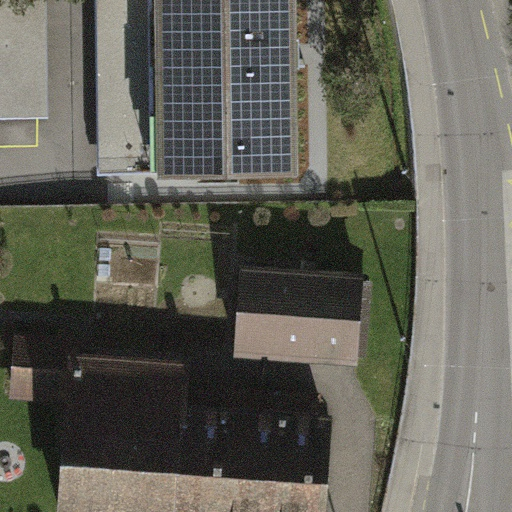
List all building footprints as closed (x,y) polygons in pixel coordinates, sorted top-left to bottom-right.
[(0,0),(0,124),(49,125),(49,0),(0,0)] [(168,0),(170,182),(296,181),(294,0),(168,0)] [(244,264),(237,363),(364,371),(371,273),(244,264)] [(194,362),(73,354),(74,336),(16,332),(11,403),(66,406),(59,511),(183,511),(191,395),(194,362)] [(191,395),(183,511),(329,511),(337,405),(312,403),(313,390),(227,385),(226,398),(191,395)]
